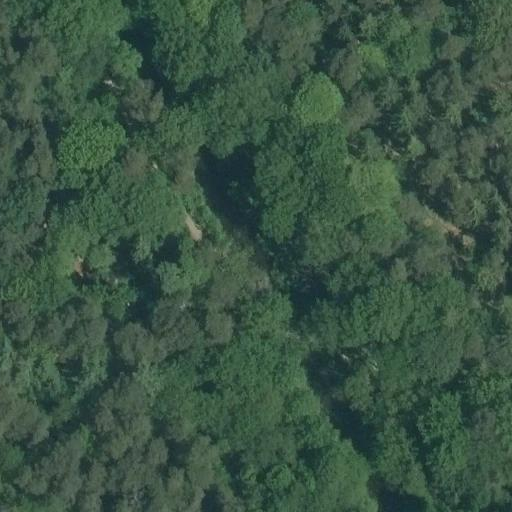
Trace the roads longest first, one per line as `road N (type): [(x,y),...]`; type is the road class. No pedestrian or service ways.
road 1 (track): [(68,0),(219,280),(233,328)]
road 2 (track): [(233,328),(363,349)]
